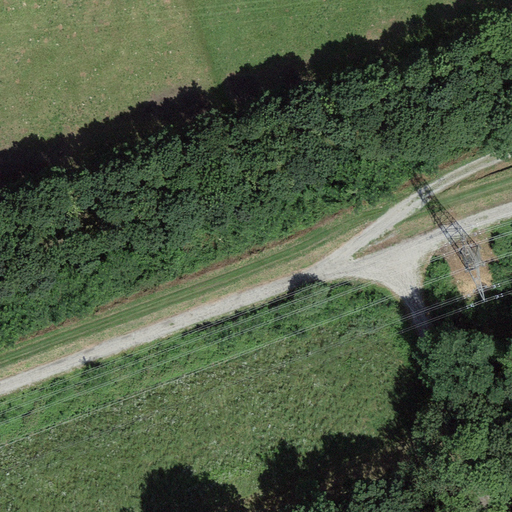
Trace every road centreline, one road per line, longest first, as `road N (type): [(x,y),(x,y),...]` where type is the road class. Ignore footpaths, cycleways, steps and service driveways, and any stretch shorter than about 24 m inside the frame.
road 1 (track): [(511,210),(395,256),(164,327),(0,393)]
road 2 (track): [(395,256),(486,511)]
road 3 (track): [(316,276),(420,197),(511,150)]
